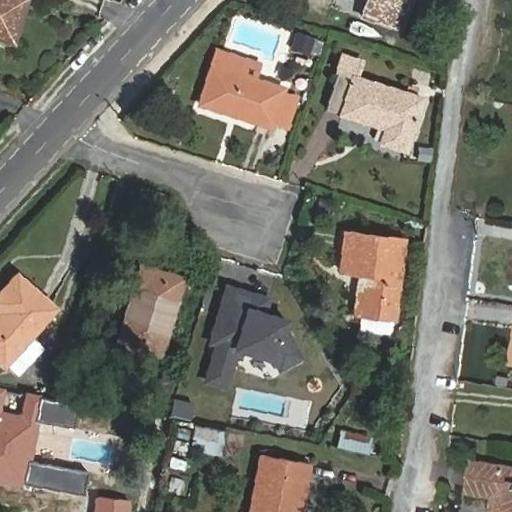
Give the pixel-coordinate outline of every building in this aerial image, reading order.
[(0,0),(0,38),(13,43),(26,0),(0,0)] [(367,0),(363,16),(400,28),(408,0),(367,0)] [(312,38),(296,33),(291,47),(308,53),(312,38)] [(220,53),(215,67),(254,79),(258,65),(220,53)] [(361,61),(343,55),(338,71),(356,77),(361,61)] [(200,104),(272,126),(273,120),(280,98),(282,94),(284,88),(254,79),(215,67),(212,66),(200,104)] [(341,114),(386,128),(382,143),(406,150),(422,98),(353,77),(341,114)] [(282,94),(280,98),(273,120),(287,125),(295,98),(282,94)] [(340,270),(360,273),(355,314),(361,315),(371,316),(392,319),(395,319),(404,240),(345,233),(340,270)] [(160,356),(183,278),(141,266),(118,343),(160,356)] [(0,293),(0,311),(0,361),(4,365),(55,308),(17,275),(0,293)] [(287,322),(223,303),(212,340),(276,359),(287,322)] [(390,334),(392,319),(371,316),(361,315),(359,330),(390,334)] [(260,454),(249,511),(301,511),(310,464),(260,454)] [(494,497),(491,511),(511,511),(511,470),(472,464),(467,492),(494,497)] [(129,511),(130,501),(97,497),(95,511),(129,511)]
